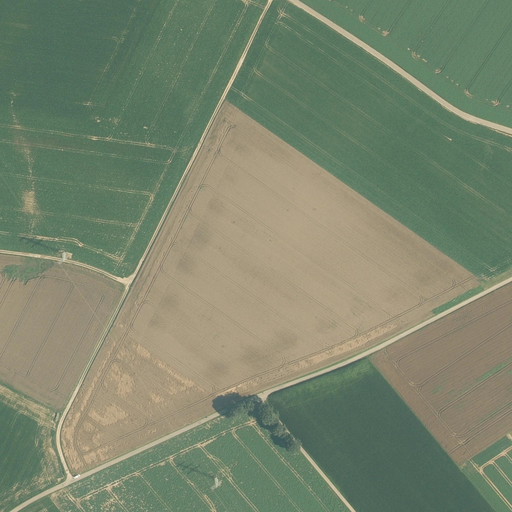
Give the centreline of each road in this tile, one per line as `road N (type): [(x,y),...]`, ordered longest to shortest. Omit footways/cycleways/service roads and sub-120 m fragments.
road 1 (track): [(270,0),(129,284)]
road 2 (unclassified): [(258,396),(357,358),(511,281)]
road 3 (unclassified): [(14,511),(258,396)]
road 4 (unclassified): [(511,131),(452,108),(290,0)]
road 5 (track): [(129,284),(57,428),(71,482)]
road 6 (unclassified): [(353,511),(258,396)]
road 7 (track): [(0,251),(80,264),(129,284)]
